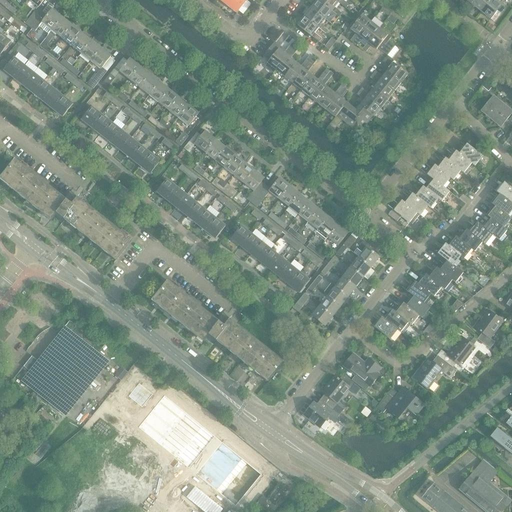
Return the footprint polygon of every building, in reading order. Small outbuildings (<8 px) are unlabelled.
[(247,1),(245,0),(231,0),(227,6),(236,14),(238,11),(243,15),(251,5),(246,1),(247,1)] [(328,16),(331,11),(317,0),(311,8),(325,20),(332,26),(335,22),(328,16)] [(334,8),(338,3),(334,0),(317,0),(331,11),(332,11),(339,17),(342,13),(334,8)] [(342,0),(334,0),(338,3),(346,9),(349,5),(342,0)] [(474,0),(471,4),(480,11),(489,0),(474,0)] [(501,6),(493,0),(489,0),(480,11),(490,19),(497,11),(501,6)] [(17,11),(9,4),(6,8),(14,15),(17,11)] [(25,24),(30,28),(42,12),(38,8),(25,24)] [(321,25),(325,20),(311,8),(304,17),(318,28),(325,34),(328,31),(321,25)] [(47,16),(42,12),(30,28),(35,32),(42,23),(52,31),(62,18),(52,10),(47,16)] [(497,11),(490,19),(494,22),(500,14),(497,11)] [(14,20),(3,12),(1,15),(12,24),(14,20)] [(350,41),(354,43),(371,22),(362,15),(351,29),(356,33),(350,41)] [(314,33),(318,28),(304,17),(297,25),(319,42),(322,39),(314,33)] [(52,31),(62,38),(72,26),(62,18),(52,31)] [(14,20),(12,24),(19,30),(22,27),(14,20)] [(363,38),(368,42),(379,29),(371,22),(354,43),(357,46),(363,38)] [(62,38),(71,46),(82,33),(72,26),(62,38)] [(378,48),(388,56),(395,46),(385,38),(388,36),(379,29),(368,42),(362,50),(365,53),(371,45),(377,50),(378,48)] [(31,31),(27,36),(32,40),(37,35),(31,31)] [(71,46),(81,54),(91,41),(82,33),(71,46)] [(11,42),(1,35),(0,35),(0,54),(1,55),(11,42)] [(325,46),(329,50),(335,41),(331,38),(325,46)] [(81,54),(91,62),(101,49),(91,41),(81,54)] [(274,72),(276,70),(296,45),(293,42),(285,51),(274,42),(263,57),(269,61),(265,66),(266,69),(268,70),(269,71),(270,72),(272,73),(274,72)] [(26,47),(34,53),(37,50),(29,43),(26,47)] [(41,48),(49,54),(52,50),(44,44),(41,48)] [(299,48),(296,45),(276,70),(285,77),(296,62),(291,58),(299,48)] [(399,49),(395,46),(388,56),(392,59),(399,49)] [(111,57),(101,49),(91,62),(101,69),(88,85),(93,89),(107,72),(102,68),(111,57)] [(45,56),(37,50),(34,53),(42,60),(45,56)] [(60,57),(52,50),(49,54),(57,61),(60,57)] [(301,66),(296,62),(285,77),(293,84),(313,58),(309,56),(301,66)] [(4,70),(14,79),(24,66),(14,58),(4,70)] [(316,61),(313,58),(293,84),(301,90),(313,76),(308,72),(316,61)] [(45,62),(53,69),(56,65),(48,59),(45,62)] [(60,63),(68,70),(72,66),(64,59),(60,63)] [(120,72),(130,80),(140,67),(130,59),(120,71),(115,68),(102,84),(107,88),(120,72)] [(379,66),(386,72),(387,72),(401,83),(408,74),(394,63),(389,68),(382,63),(379,66)] [(64,71),(56,65),(53,69),(56,72),(61,75),(64,71)] [(14,79),(24,86),(34,73),(24,66),(14,79)] [(80,72),(72,66),(68,70),(77,76),(80,72)] [(130,80),(140,87),(150,75),(140,67),(130,80)] [(318,80),(313,76),(301,90),(310,97),(330,72),(326,69),(318,80)] [(376,70),(373,74),(394,92),(401,83),(387,72),(386,72),(383,76),(376,70)] [(333,74),(330,72),(310,97),(318,104),(330,89),(325,85),(330,78),(333,74)] [(24,86),(33,94),(44,81),(34,73),(24,86)] [(65,78),(73,84),(76,81),(68,74),(65,78)] [(377,83),(373,88),(388,100),(394,92),(373,74),(370,77),(377,83)] [(140,87),(149,95),(159,83),(150,75),(140,87)] [(33,94),(43,102),(53,89),(44,81),(33,94)] [(84,87),(76,81),(73,84),(81,91),(84,87)] [(149,95),(159,103),(169,90),(159,83),(149,95)] [(487,83),(483,88),(489,92),(492,87),(489,84),(487,83)] [(335,93),(330,89),(318,104),(327,110),(344,89),(341,87),(340,86),(335,93)] [(362,88),(359,91),(381,108),(388,100),(373,88),(369,93),(362,88)] [(43,102),(53,110),(63,97),(53,89),(43,102)] [(344,89),(327,110),(336,117),(336,116),(347,103),(341,99),(347,92),(344,89)] [(159,103),(169,111),(179,98),(169,90),(159,103)] [(81,91),(73,100),(78,104),(85,94),(81,91)] [(364,100),(360,105),(373,116),(372,116),(374,117),(381,108),(359,91),(356,95),(364,100)] [(103,96),(111,103),(114,99),(106,92),(103,96)] [(120,92),(117,96),(125,103),(129,99),(120,92)] [(73,105),(63,97),(53,110),(63,118),(73,105)] [(500,127),(511,112),(493,97),(481,111),(500,127)] [(169,111),(178,118),(188,106),(179,98),(169,111)] [(122,105),(114,99),(111,103),(119,109),(122,105)] [(129,105),(136,111),(140,107),(132,101),(129,105)] [(356,110),(347,103),(336,116),(352,129),(364,127),(372,116),(373,116),(360,105),(356,110)] [(198,114),(188,106),(178,118),(188,126),(198,114)] [(81,120),(91,128),(102,115),(92,107),(81,120)] [(148,114),(140,107),(136,111),(145,118),(148,114)] [(123,112),(131,118),(134,115),(126,108),(123,112)] [(91,128),(101,136),(111,123),(102,115),(91,128)] [(142,121),(134,115),(131,118),(139,125),(142,121)] [(148,120),(156,127),(159,123),(151,116),(148,120)] [(111,143),(121,131),(124,127),(119,123),(116,127),(111,123),(101,136),(111,143)] [(142,127),(151,134),(154,130),(145,123),(142,127)] [(168,129),(159,123),(156,127),(164,134),(168,129)] [(330,126),(327,129),(332,134),(335,130),(330,126)] [(162,137),(154,130),(151,134),(159,140),(162,137)] [(111,143),(121,151),(131,138),(121,131),(111,143)] [(181,146),(188,137),(183,132),(175,142),(181,146)] [(195,145),(205,153),(215,140),(205,132),(201,137),(196,133),(184,149),(189,153),(195,145)] [(121,151),(131,159),(141,146),(131,138),(121,151)] [(173,146),(165,139),(162,143),(170,150),(173,146)] [(205,153),(214,161),(225,148),(215,140),(205,153)] [(467,144),(460,154),(459,154),(472,164),(476,167),(483,157),(467,144)] [(131,159),(140,167),(150,154),(141,146),(131,159)] [(214,161),(224,168),(235,155),(225,148),(214,161)] [(464,174),(472,164),(459,154),(460,154),(457,151),(449,161),(461,171),(464,174)] [(160,162),(150,154),(140,167),(150,175),(160,162)] [(224,168),(234,176),(244,163),(235,155),(224,168)] [(454,180),(461,171),(449,161),(445,158),(438,168),(450,178),(454,180)] [(116,260),(132,241),(80,200),(75,206),(67,200),(67,201),(20,164),(20,163),(16,160),(0,179),(0,180),(51,221),(54,217),(62,223),(64,220),(116,260)] [(234,176),(244,184),(254,171),(244,163),(234,176)] [(179,169),(186,175),(189,171),(182,165),(179,169)] [(434,179),(434,180),(443,187),(450,178),(438,168),(435,165),(428,174),(434,179)] [(194,170),(202,176),(205,172),(200,169),(197,166),(194,170)] [(198,178),(189,171),(186,175),(195,182),(198,178)] [(264,179),(254,171),(244,184),(253,192),(247,200),(252,204),(260,194),(255,190),(264,179)] [(213,179),(205,172),(202,176),(210,183),(213,179)] [(269,192),(279,200),(290,187),(280,179),(269,192)] [(156,192),(166,200),(177,188),(166,180),(156,192)] [(449,192),(443,187),(434,180),(426,189),(439,200),(442,202),(449,192)] [(198,185),(206,191),(209,187),(201,181),(198,185)] [(213,186),(221,192),(225,188),(217,182),(213,186)] [(496,193),(499,195),(500,195),(511,204),(511,190),(504,183),(496,193)] [(218,194),(209,187),(206,191),(215,198),(218,194)] [(279,200),(289,207),(299,194),(290,187),(279,200)] [(431,209),(439,200),(426,189),(423,187),(415,196),(427,206),(431,209)] [(166,200),(176,208),(186,195),(177,188),(166,200)] [(232,194),(225,188),(221,192),(229,198),(232,194)] [(265,198),(260,194),(252,204),(257,208),(265,198)] [(289,207),(299,215),(309,202),(299,194),(289,207)] [(420,215),(427,206),(415,196),(412,194),(405,203),(417,213),(420,215)] [(176,208),(186,216),(196,203),(186,195),(176,208)] [(492,204),(495,207),(508,217),(511,211),(511,204),(500,195),(499,195),(492,204)] [(218,200),(225,206),(228,203),(221,196),(218,200)] [(459,199),(456,203),(462,208),(465,205),(459,199)] [(409,223),(417,213),(405,203),(402,201),(394,211),(409,223)] [(299,215),(308,223),(319,209),(309,202),(299,215)] [(186,216),(196,224),(206,211),(196,203),(186,216)] [(236,209),(228,203),(225,206),(226,207),(232,211),(233,213),(236,209)] [(226,207),(223,211),(228,215),(232,211),(226,207)] [(263,207),(260,210),(267,215),(269,212),(263,207)] [(487,216),(491,219),(503,228),(511,219),(508,217),(495,207),(487,216)] [(308,229),(315,234),(328,217),(319,209),(308,223),(305,226),(305,228),(307,229),(308,229)] [(262,217),(254,210),(251,214),(259,221),(262,217)] [(196,224),(205,231),(216,219),(206,211),(196,224)] [(268,216),(276,223),(280,219),(271,212),(268,216)] [(325,242),(328,238),(338,225),(328,217),(315,234),(315,236),(316,237),(318,236),(325,242)] [(226,227),(216,219),(205,231),(215,239),(226,227)] [(287,225),(280,219),(276,223),(284,229),(287,225)] [(493,236),(499,240),(501,242),(506,236),(504,235),(507,231),(503,228),(491,219),(484,228),(493,236)] [(262,224),(270,230),(273,226),(265,220),(262,224)] [(486,245),(493,236),(484,228),(477,223),(470,232),(483,242),(486,245)] [(348,233),(338,225),(328,238),(338,246),(348,233)] [(230,239),(241,247),(251,234),(241,226),(230,239)] [(282,233),(273,226),(270,230),(279,237),(282,233)] [(287,232),(296,238),(299,234),(290,228),(287,232)] [(475,252),(483,242),(470,232),(467,230),(460,239),(472,249),(475,252)] [(241,247),(250,255),(261,242),(251,234),(241,247)] [(307,241),(299,234),(296,238),(304,245),(307,241)] [(282,239),(290,246),(293,242),(285,235),(282,239)] [(351,235),(343,245),(347,248),(348,249),(356,239),(351,235)] [(465,259),(472,249),(460,239),(457,237),(449,246),(461,256),(465,259)] [(362,253),(358,257),(372,268),(380,258),(368,249),(370,246),(363,241),(357,248),(362,253)] [(271,249),(261,242),(250,255),(260,263),(271,249)] [(301,248),(293,242),(290,246),(298,252),(301,248)] [(307,247),(315,254),(318,250),(310,243),(307,247)] [(438,253),(448,261),(448,260),(454,265),(461,256),(449,246),(446,244),(438,253)] [(341,256),(347,248),(343,245),(337,253),(341,256)] [(260,263),(270,270),(280,257),(271,249),(260,263)] [(301,254),(309,261),(312,257),(304,250),(301,254)] [(326,256),(318,250),(315,254),(322,260),(326,256)] [(334,256),(327,264),(331,268),(338,259),(334,256)] [(270,270),(280,278),(290,265),(280,257),(270,270)] [(320,264),(312,257),(309,261),(317,267),(320,264)] [(358,257),(351,267),(364,278),(372,268),(358,257)] [(463,273),(454,265),(448,260),(448,261),(440,270),(453,280),(456,282),(463,273)] [(325,275),(331,268),(327,264),(321,272),(325,275)] [(280,278),(290,286),(300,273),(290,265),(280,278)] [(351,267),(343,277),(356,287),(364,278),(351,267)] [(445,290),(453,280),(440,270),(437,267),(429,277),(442,287),(445,290)] [(310,281),(300,273),(290,286),(300,294),(310,281)] [(319,275),(312,284),(316,287),(323,279),(319,275)] [(434,296),(442,287),(429,277),(426,275),(419,284),(431,294),(434,296)] [(343,277),(335,286),(348,297),(356,287),(343,277)] [(268,383),(284,362),(233,321),(227,328),(223,325),(223,326),(172,285),(168,281),(152,301),(204,342),(206,339),(214,345),(217,342),(268,383)] [(414,296),(423,304),(424,303),(431,294),(419,284),(418,285),(415,282),(408,291),(414,296)] [(309,295),(316,287),(312,284),(305,292),(309,295)] [(335,286),(327,296),(341,307),(348,297),(335,286)] [(304,294),(292,308),(297,312),(309,298),(304,294)] [(327,296),(320,306),(333,316),(341,307),(327,296)] [(430,308),(424,303),(423,304),(414,296),(407,305),(407,306),(419,316),(420,315),(422,317),(430,308)] [(412,325),(419,316),(407,306),(407,305),(404,303),(396,313),(408,323),(409,322),(412,325)] [(325,326),(333,316),(320,306),(312,316),(325,326)] [(401,332),(408,323),(396,313),(393,310),(385,320),(398,330),(401,332)] [(490,339),(503,322),(488,311),(475,329),(482,334),(477,340),(490,350),(495,343),(490,339)] [(390,340),(398,330),(385,320),(382,318),(375,327),(390,340)] [(95,378),(108,361),(65,328),(38,361),(32,356),(24,366),(30,371),(22,382),(65,415),(86,388),(94,394),(102,384),(95,378)] [(436,356),(440,359),(451,368),(456,363),(461,367),(475,348),(473,346),(469,344),(461,337),(447,355),(441,350),(436,356)] [(474,338),(469,344),(473,346),(477,340),(474,338)] [(368,359),(364,365),(360,362),(361,361),(352,355),(343,366),(355,376),(351,380),(365,391),(369,387),(379,375),(377,373),(380,369),(368,359)] [(456,371),(451,368),(440,359),(434,365),(429,361),(417,375),(416,373),(412,378),(414,379),(415,378),(433,393),(438,386),(432,382),(441,370),(451,378),(456,371)] [(122,367),(117,373),(123,378),(127,372),(122,367)] [(329,401),(326,405),(339,415),(344,409),(337,403),(348,389),(356,395),(360,390),(343,376),(339,380),(335,377),(322,392),(328,397),(327,399),(329,401)] [(417,416),(425,405),(403,387),(395,398),(389,393),(376,408),(383,414),(386,409),(399,419),(407,408),(417,416)] [(336,419),(339,415),(326,405),(322,410),(313,403),(304,416),(319,428),(328,416),(336,419)] [(511,454),(511,440),(497,429),(491,437),(511,454)] [(483,461),(473,472),(460,489),(488,511),(502,511),(511,502),(487,482),(496,472),(483,461)] [(438,511),(469,511),(434,483),(421,498),(438,511)] [(280,484),(267,500),(263,497),(256,505),(265,511),(273,511),(277,508),(275,506),(290,488),(285,485),(284,487),(280,484)] [(217,511),(220,509),(191,485),(181,497),(199,511),(217,511)]
